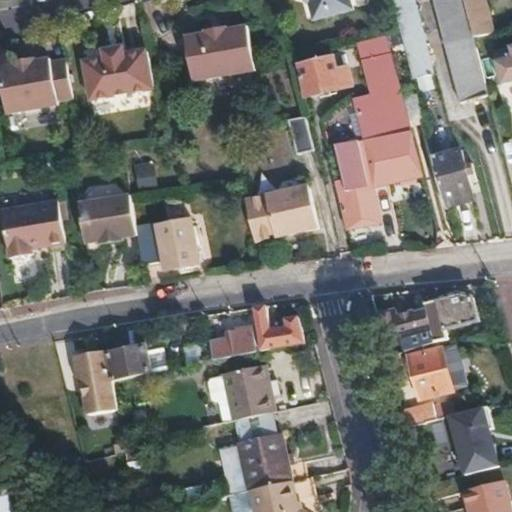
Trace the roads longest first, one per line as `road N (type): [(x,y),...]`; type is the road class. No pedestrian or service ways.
road 1 (residential): [(323,284),(0,339)]
road 2 (residential): [(323,284),(379,511)]
road 3 (unknown): [(511,192),(502,154),(457,112),(428,0)]
road 4 (residential): [(511,263),(323,284)]
